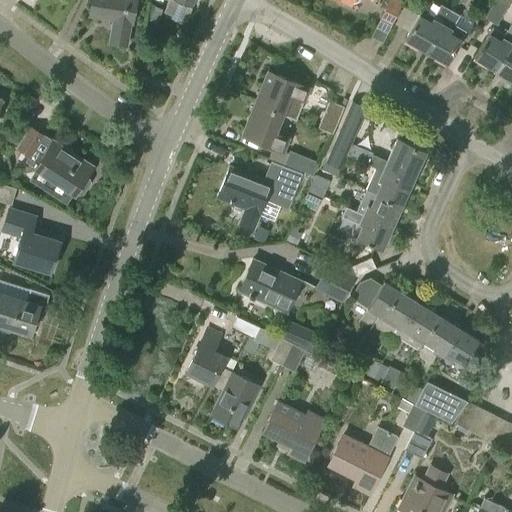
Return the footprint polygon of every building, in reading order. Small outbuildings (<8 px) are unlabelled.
[(132,23),(136,0),(92,0),(89,15),(113,19),(109,41),(125,44),(129,22),(132,23)] [(168,0),(163,11),(172,15),(171,17),(183,22),(186,15),(184,15),(185,11),(187,12),(191,0),(168,0)] [(390,23),(401,0),(400,0),(388,0),(380,18),(390,23)] [(496,24),(509,0),(494,0),(484,18),(496,24)] [(426,50),(449,8),(440,3),(432,17),(420,10),(404,37),(426,50)] [(156,24),(162,8),(151,4),(147,15),(150,16),(148,20),(156,24)] [(447,62),(465,29),(453,23),(459,13),(449,8),(426,50),(447,62)] [(494,68),(511,38),(511,23),(510,22),(504,32),(493,25),(474,55),(494,68)] [(511,79),(511,38),(494,68),(511,79)] [(139,60),(147,62),(149,54),(141,52),(139,60)] [(304,99),(309,86),(268,69),(255,101),(282,112),(290,93),(304,99)] [(332,132),(343,105),(329,99),(318,125),(332,132)] [(283,149),(288,136),(275,130),(282,112),(255,101),(242,132),(283,149)] [(18,117),(5,137),(17,145),(31,125),(18,117)] [(342,122),(332,146),(346,153),(357,129),(342,122)] [(51,138),(31,125),(17,145),(17,146),(29,153),(25,159),(34,165),(33,166),(74,192),(75,190),(78,192),(82,192),(89,180),(88,177),(85,175),(92,164),(51,137),(51,138)] [(410,181),(425,149),(396,136),(386,158),(372,152),(367,162),(378,166),(410,181)] [(346,153),(332,146),(322,169),(336,176),(346,153)] [(312,175),(318,161),(289,149),(283,163),(312,175)] [(266,197),(288,206),(301,172),(272,159),(263,178),(229,164),(217,194),(245,206),(239,221),(253,227),(266,197)] [(401,203),(410,181),(378,166),(368,188),(401,203)] [(323,194),(329,180),(315,174),(309,187),(323,194)] [(0,199),(11,203),(16,187),(0,182),(0,199)] [(316,209),(323,194),(309,187),(302,203),(316,209)] [(368,189),(365,188),(356,209),(391,225),(401,203),(368,188),(368,189)] [(356,210),(345,205),(341,215),(358,222),(352,233),(381,246),(391,225),(356,209),(356,210)] [(50,270),(60,239),(48,235),(50,231),(33,226),(36,215),(9,207),(2,229),(20,234),(13,258),(50,270)] [(259,226),(254,237),(264,241),(268,230),(259,226)] [(294,230),(290,239),(304,245),(308,236),(294,230)] [(286,311),(301,280),(253,258),(239,288),(286,311)] [(342,302),(356,274),(327,259),(313,288),(342,302)] [(380,282),(369,275),(358,279),(349,294),(366,305),(379,313),(375,320),(375,324),(384,329),(388,329),(398,335),(418,301),(383,279),(380,282)] [(41,316),(49,293),(30,287),(0,277),(0,323),(30,333),(36,314),(41,316)] [(418,348),(422,342),(439,314),(418,301),(398,335),(418,348)] [(443,353),(459,327),(439,314),(422,342),(432,349),(433,347),(443,353)] [(274,349),(280,337),(236,316),(231,326),(253,337),(252,338),(274,349)] [(281,337),(311,351),(319,335),(288,321),(281,337)] [(214,349),(222,333),(209,326),(201,343),(200,342),(186,371),(211,383),(211,382),(212,382),(220,365),(224,357),(225,355),(214,349)] [(464,362),(478,339),(459,327),(443,353),(451,359),(453,355),(464,362)] [(282,364),(293,343),(280,337),(274,349),(270,358),(282,364)] [(255,344),(247,340),(241,351),(250,355),(255,344)] [(294,370),(305,349),(293,343),(282,364),(294,370)] [(368,356),(362,353),(355,365),(367,372),(366,373),(373,377),(381,363),(374,359),(375,357),(369,354),(368,356)] [(224,357),(220,365),(231,371),(231,370),(235,362),(224,357)] [(381,381),(388,367),(381,363),(373,377),(381,381)] [(231,371),(220,365),(212,382),(222,387),(210,411),(237,425),(258,383),(231,370),(231,371)] [(406,398),(414,401),(422,389),(413,384),(406,398)] [(448,401),(422,389),(414,401),(452,420),(466,399),(454,392),(448,401)] [(453,421),(465,427),(477,404),(466,399),(453,421)] [(413,430),(423,409),(412,403),(401,425),(413,430)] [(477,404),(465,427),(477,433),(488,410),(477,404)] [(301,420),(274,406),(262,429),(290,443),(286,449),(303,458),(322,421),(305,413),(301,420)] [(421,457),(431,437),(426,435),(435,415),(423,409),(413,430),(404,449),(421,457)] [(477,433),(488,438),(500,416),(488,410),(477,433)] [(500,416),(488,438),(499,444),(511,421),(500,416)] [(499,444),(510,450),(511,446),(511,421),(499,444)] [(387,454),(397,435),(376,425),(367,443),(344,432),(329,462),(356,476),(352,483),(368,491),(387,454)] [(502,463),(509,451),(496,444),(490,457),(502,463)] [(441,487),(448,472),(430,462),(422,478),(412,473),(397,504),(412,511),(441,511),(451,492),(441,487)] [(499,511),(494,511),(499,502),(484,495),(475,511),(511,511),(511,509),(503,505),(499,511)]
